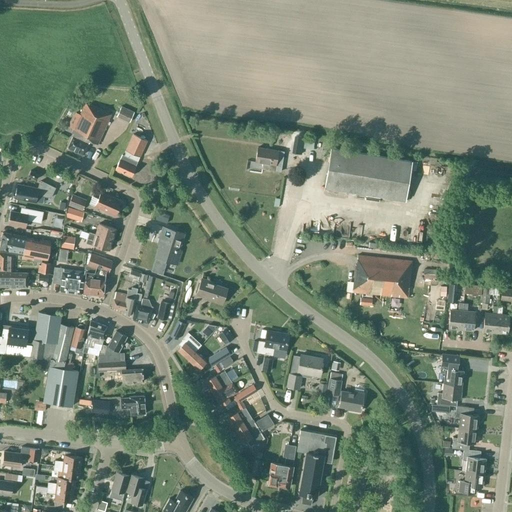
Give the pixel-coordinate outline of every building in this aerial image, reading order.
[(67,147),(83,155),(89,141),(97,144),(111,114),(85,102),(80,114),(76,112),(72,116),(69,122),(69,127),(73,128),(72,131),(74,132),(67,147)] [(134,112),(121,106),(116,116),(129,122),(134,112)] [(137,161),(132,159),(135,154),(139,156),(146,140),(132,134),(124,151),(125,152),(123,155),(122,154),(120,159),(115,169),(131,176),(135,166),(137,161)] [(280,172),(284,151),(257,147),(255,162),(262,163),(261,168),(280,172)] [(405,201),(411,161),(331,148),(324,188),(405,201)] [(36,179),(38,175),(30,170),(28,175),(36,179)] [(37,195),(50,198),(55,187),(41,181),(37,188),(17,184),(15,198),(35,202),(37,195)] [(95,206),(114,215),(120,201),(101,192),(95,206)] [(86,200),(72,194),(68,205),(82,211),(86,200)] [(81,221),(83,212),(68,207),(66,216),(81,221)] [(42,212),(31,210),(29,216),(41,218),(42,212)] [(11,211),(8,226),(25,229),(28,215),(11,211)] [(370,232),(381,235),(382,229),(379,228),(381,221),(373,219),(370,232)] [(99,223),(95,234),(113,239),(116,229),(99,223)] [(161,239),(152,269),(162,272),(165,260),(177,264),(181,251),(178,250),(184,233),(163,227),(159,239),(161,239)] [(214,231),(208,235),(212,241),(217,237),(214,231)] [(47,260),(50,242),(40,240),(34,239),(2,232),(0,242),(0,250),(22,255),(21,260),(33,261),(34,257),(47,260)] [(89,232),(87,239),(86,243),(109,250),(113,239),(95,234),(89,232)] [(75,237),(62,236),(61,247),(73,249),(75,237)] [(0,272),(12,272),(13,255),(0,252),(0,272)] [(112,261),(91,254),(87,265),(85,265),(85,270),(86,271),(83,293),(102,295),(105,274),(106,272),(108,273),(112,261)] [(355,264),(353,282),(352,291),(407,298),(412,261),(357,255),(356,264),(355,264)] [(50,263),(41,262),(40,265),(38,265),(37,272),(49,273),(50,263)] [(60,290),(83,293),(86,271),(74,270),(54,267),(52,283),(61,284),(60,290)] [(140,273),(130,269),(128,277),(137,280),(140,273)] [(27,273),(12,272),(0,272),(0,285),(27,286),(27,273)] [(213,282),(201,278),(196,293),(209,297),(208,299),(222,304),(227,288),(212,284),(213,282)] [(437,291),(438,285),(419,282),(417,293),(424,294),(422,309),(417,309),(416,312),(429,314),(430,309),(440,310),(443,292),(437,291)] [(457,283),(448,282),(447,301),(455,302),(457,283)] [(136,296),(136,293),(137,288),(132,287),(131,290),(128,289),(126,294),(115,292),(112,307),(123,310),(126,297),(132,298),(133,295),(136,296)] [(490,289),(482,288),(481,302),(489,303),(490,289)] [(511,288),(501,288),(500,300),(511,301),(511,288)] [(126,297),(123,310),(123,311),(124,313),(130,314),(132,313),(135,299),(140,300),(141,294),(136,293),(136,296),(133,295),(132,298),(126,297)] [(140,306),(135,305),(132,319),(148,323),(152,306),(151,306),(149,299),(142,298),(140,306)] [(170,303),(160,301),(157,318),(166,320),(170,303)] [(448,328),(460,329),(463,303),(458,302),(458,310),(450,309),(448,328)] [(467,303),(463,303),(460,329),(472,330),(474,311),(467,311),(467,303)] [(482,331),(495,333),(497,306),(493,306),(492,313),(484,312),(482,331)] [(502,306),(497,306),(495,333),(507,334),(509,315),(501,314),(502,306)] [(71,406),(77,370),(62,368),(73,327),(60,323),(61,315),(38,312),(34,340),(32,340),(30,356),(35,357),(33,367),(48,369),(43,401),(71,406)] [(100,344),(98,354),(97,354),(104,354),(106,345),(101,344),(103,338),(105,339),(107,328),(107,326),(90,320),(85,340),(82,352),(83,352),(87,353),(89,346),(93,348),(94,343),(100,344)] [(185,323),(178,320),(170,336),(177,339),(185,323)] [(0,336),(0,348),(5,349),(6,346),(25,349),(27,329),(9,326),(9,325),(3,324),(1,336),(0,336)] [(82,352),(85,340),(82,340),(85,329),(84,329),(84,327),(83,325),(80,324),(78,325),(77,327),(75,326),(70,345),(76,346),(74,352),(78,353),(78,355),(82,356),(83,352),(82,352)] [(198,331),(191,325),(186,329),(194,336),(198,331)] [(285,350),(288,334),(267,330),(265,342),(258,341),(256,352),(272,355),(273,347),(285,350)] [(106,345),(104,354),(114,355),(114,352),(115,350),(118,352),(126,336),(116,331),(107,346),(106,345)] [(201,345),(187,332),(183,337),(183,338),(179,343),(181,345),(177,349),(188,359),(195,351),(201,345)] [(225,344),(232,339),(229,335),(222,339),(225,344)] [(225,346),(207,358),(211,365),(230,354),(225,346)] [(205,361),(195,351),(188,359),(198,369),(205,361)] [(443,383),(461,385),(463,371),(456,370),(457,355),(442,353),(440,372),(444,373),(443,383)] [(300,354),(300,356),(293,355),(290,373),(289,373),(287,386),(298,388),(301,372),(320,376),(321,366),(320,366),(322,358),(300,354)] [(337,355),(335,364),(342,366),(344,357),(337,355)] [(224,368),(233,362),(230,356),(220,362),(224,368)] [(133,382),(143,381),(142,368),(125,369),(124,361),(96,363),(94,378),(99,377),(99,371),(113,370),(114,380),(122,380),(122,382),(125,382),(127,385),(131,384),(133,382)] [(217,363),(213,366),(217,372),(221,369),(217,363)] [(254,368),(237,376),(241,386),(259,378),(254,368)] [(231,382),(224,370),(215,376),(214,375),(205,381),(213,393),(222,388),(222,387),(231,382)] [(360,411),(363,393),(354,392),(354,394),(339,390),(341,381),(342,374),(330,372),(329,378),(327,392),(340,395),(339,406),(349,408),(349,409),(360,411)] [(231,382),(222,388),(213,393),(220,405),(229,400),(228,397),(237,391),(231,382)] [(326,384),(319,382),(317,396),(324,397),(326,384)] [(460,399),(461,385),(443,383),(442,393),(437,393),(436,403),(448,405),(449,398),(460,399)] [(252,384),(237,393),(238,394),(241,399),(241,400),(256,391),(252,384)] [(232,397),(236,404),(241,400),(240,399),(241,399),(238,394),(237,393),(232,397)] [(130,408),(130,415),(145,414),(143,395),(129,396),(129,397),(120,398),(121,408),(130,408)] [(40,408),(41,399),(31,399),(31,408),(40,408)] [(109,401),(93,399),(91,411),(107,413),(109,401)] [(242,402),(241,400),(236,404),(240,410),(245,407),(242,402)] [(460,417),(458,427),(477,429),(478,415),(467,414),(468,407),(456,406),(455,416),(460,417)] [(228,417),(235,429),(244,424),(237,411),(228,417)] [(267,414),(262,417),(268,427),(273,424),(267,414)] [(263,438),(252,419),(235,429),(243,441),(246,440),(250,446),(263,438)] [(336,433),(300,427),(296,451),(306,452),(298,494),(302,494),(301,503),(310,505),(313,496),(316,497),(323,456),(332,457),(336,433)] [(475,444),(477,429),(458,427),(457,437),(452,437),(451,448),(463,449),(464,449),(464,442),(475,444)] [(292,466),(295,446),(288,444),(286,452),(283,451),(282,456),(285,457),(284,464),(271,462),(267,483),(269,483),(269,485),(276,486),(276,484),(281,485),(282,487),(286,488),(287,486),(288,486),(292,466)] [(20,453),(4,451),(2,464),(20,467),(21,459),(37,461),(38,449),(21,446),(20,453)] [(467,460),(465,470),(484,472),(485,458),(474,457),(475,450),(464,449),(463,449),(462,460),(467,460)] [(55,460),(54,465),(80,468),(81,457),(64,454),(63,461),(55,460)] [(61,477),(74,479),(78,480),(80,468),(54,465),(53,470),(62,471),(61,477)] [(482,487),(484,472),(465,470),(464,481),(460,480),(458,491),(470,492),(471,486),(482,487)] [(109,497),(122,500),(124,492),(129,475),(116,472),(109,497)] [(143,477),(130,474),(126,491),(132,493),(129,502),(142,506),(147,489),(141,487),(143,477)] [(48,482),(47,487),(73,491),(74,479),(61,477),(57,477),(56,483),(48,482)] [(0,493),(11,495),(12,482),(0,480),(0,493)] [(73,491),(47,487),(36,486),(35,494),(46,495),(46,492),(55,493),(54,500),(53,506),(63,507),(64,501),(71,502),(73,491)] [(165,511),(176,511),(177,511),(178,511),(184,511),(193,498),(179,490),(174,500),(169,498),(162,510),(165,511)]
